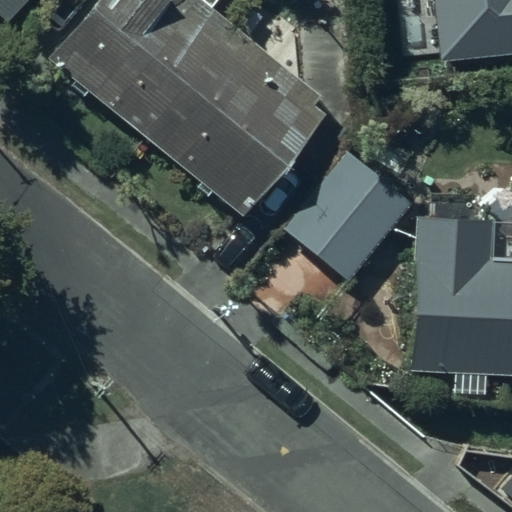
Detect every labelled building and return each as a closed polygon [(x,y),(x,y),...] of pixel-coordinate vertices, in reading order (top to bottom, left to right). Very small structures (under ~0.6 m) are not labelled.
[(0,0),(0,14),(14,27),(33,0),(0,0)] [(189,0),(105,0),(50,70),(231,215),(320,104),(189,0)] [(511,0),(426,0),(433,58),(511,50),(511,0)] [(400,214),(336,161),(277,230),(342,284),(400,214)] [(484,227),(407,224),(396,374),(511,382),(511,264),(484,264),(484,227)]
